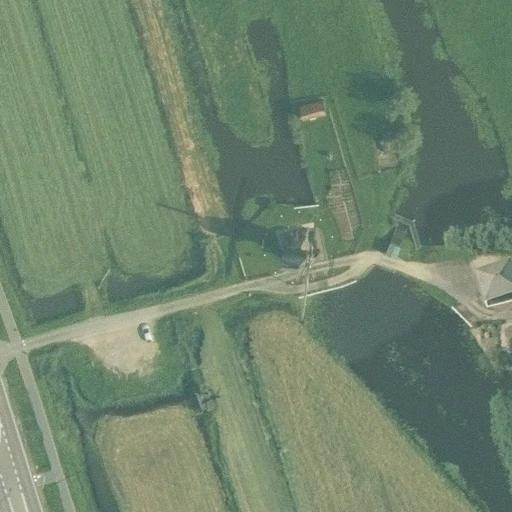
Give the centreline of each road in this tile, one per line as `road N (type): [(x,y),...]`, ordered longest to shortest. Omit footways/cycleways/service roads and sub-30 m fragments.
road 1 (track): [(511,315),(477,312),(427,277),(380,260),(225,292)]
road 2 (unclassified): [(0,353),(225,292)]
